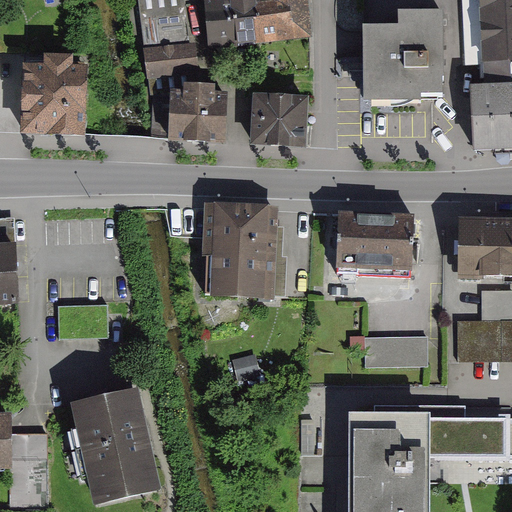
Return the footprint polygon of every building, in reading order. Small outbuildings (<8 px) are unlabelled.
[(183,0),(140,0),(149,81),(189,77),(188,67),(200,66),(197,42),(188,43),(183,0)] [(202,0),(209,54),(314,42),(308,0),(202,0)] [(511,0),(463,0),(466,68),(511,66),(511,0)] [(406,32),(373,33),(375,108),(427,107),(427,98),(452,97),(450,15),(405,17),(406,32)] [(47,60),(47,71),(26,70),(24,135),(83,137),(85,72),(70,72),(70,61),(47,60)] [(511,84),(471,86),(473,151),(511,149),(511,84)] [(187,97),(154,96),(152,140),(230,144),(232,100),(221,100),(222,90),(187,89),(187,97)] [(311,101),(258,100),(257,147),(310,148),(311,101)] [(284,209),(211,206),(207,295),(280,299),(284,209)] [(413,220),(345,218),(343,275),(412,277),(413,220)] [(511,227),(459,227),(458,288),(511,288),(511,227)] [(19,246),(0,247),(0,303),(22,302),(19,246)] [(482,324),(458,324),(458,366),(511,365),(511,293),(482,294),(482,324)] [(108,308),(59,310),(60,344),(109,342),(108,308)] [(428,340),(365,341),(366,371),(427,370),(429,370),(428,340)] [(146,396),(80,411),(102,510),(169,495),(146,396)] [(17,419),(0,418),(0,471),(17,472),(17,419)] [(439,419),(357,418),(356,511),(438,511),(438,487),(439,419)] [(511,487),(511,420),(439,419),(438,487),(511,487)]
